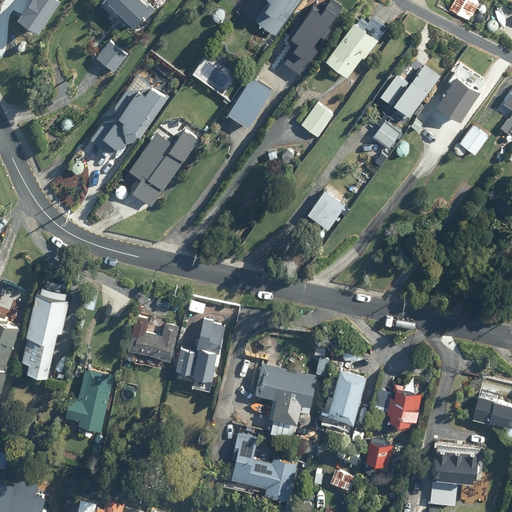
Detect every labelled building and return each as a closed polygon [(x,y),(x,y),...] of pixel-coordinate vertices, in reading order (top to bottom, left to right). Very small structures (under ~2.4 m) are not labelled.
[(55,0),(35,0),(21,20),(40,34),(62,4),(55,0)] [(114,0),(113,2),(137,26),(139,24),(140,25),(148,17),(149,18),(156,11),(144,0),(114,0)] [(271,0),(257,19),(278,34),(302,0),(271,0)] [(299,19),(290,32),(295,35),(294,39),(293,42),(294,45),(296,48),(297,49),(288,62),(304,74),(321,50),(317,47),(324,36),(327,38),(334,29),(331,27),(341,14),(342,12),(341,9),(340,7),(339,5),(337,4),(334,4),(332,4),(330,5),(326,2),(327,0),(312,0),(308,6),(310,7),(309,9),(314,13),(306,24),(299,19)] [(454,0),(450,9),(470,20),(480,0),(479,0),(454,0)] [(358,23),(328,62),(350,78),(365,58),(367,59),(381,40),(358,23)] [(129,55),(111,41),(99,58),(116,71),(129,55)] [(414,116),(444,75),(428,63),(424,69),(420,66),(416,72),(419,75),(409,88),(408,87),(398,101),(400,102),(398,104),(400,106),(396,112),(408,120),(412,114),(414,116)] [(459,71),(439,101),(460,114),(479,84),(459,71)] [(252,127),(275,89),(254,77),(253,78),(244,72),(239,81),(248,86),(231,115),(252,127)] [(384,96),(394,104),(397,100),(396,99),(408,83),(409,84),(411,81),(401,73),(384,96)] [(119,145),(130,154),(173,99),(141,74),(91,138),(112,154),(119,145)] [(304,124),(320,136),(336,114),(320,102),(304,124)] [(403,132),(387,121),(376,135),(392,147),(403,132)] [(179,137),(161,124),(130,169),(144,178),(135,191),(154,205),(201,138),(186,127),(179,137)] [(478,154),(491,136),(475,125),(462,143),(478,154)] [(503,143),(495,154),(502,158),(510,149),(503,143)] [(270,152),(272,160),(280,157),(278,150),(270,152)] [(311,214),(332,229),(349,205),(328,189),(326,192),(325,192),(319,199),(321,200),(311,214)] [(65,332),(72,299),(67,298),(69,292),(44,287),(42,294),(39,293),(30,336),(31,336),(26,361),(34,363),(32,372),(52,376),(50,382),(62,384),(64,374),(54,372),(62,331),(65,332)] [(97,308),(101,291),(94,289),(89,306),(97,308)] [(0,314),(0,395),(2,397),(12,370),(7,369),(22,327),(9,322),(11,319),(0,314)] [(131,350),(174,361),(179,340),(178,340),(181,326),(168,322),(164,336),(147,332),(151,317),(141,315),(137,329),(136,329),(131,350)] [(183,348),(179,370),(198,373),(197,375),(217,379),(220,364),(222,365),(224,351),(223,351),(224,344),(226,345),(227,342),(225,342),(228,325),(220,323),(220,322),(216,321),(216,320),(207,318),(203,339),(201,339),(199,346),(201,346),(201,348),(202,348),(202,352),(183,348)] [(261,345),(264,351),(276,344),(273,338),(261,345)] [(314,342),(303,339),(298,361),(309,363),(314,342)] [(320,375),(264,362),(258,389),(259,389),(258,394),(275,397),(270,418),(276,420),(277,418),(301,424),(304,410),(312,412),(320,375)] [(105,430),(116,374),(91,369),(91,371),(87,370),(81,398),(73,396),(68,418),(83,421),(82,425),(105,430)] [(343,369),(331,417),(357,424),(369,376),(343,369)] [(382,389),(378,408),(392,411),(392,413),(395,414),(394,421),(414,425),(415,419),(421,420),(423,409),(422,409),(424,395),(422,395),(423,394),(405,390),(406,385),(397,383),(396,390),(401,391),(399,397),(396,396),(396,395),(393,394),(394,391),(382,389)] [(493,421),(511,425),(511,401),(510,401),(511,396),(502,394),(502,393),(484,388),(476,418),(493,422),(493,421)] [(235,480),(269,488),(268,494),(292,500),(300,463),(276,457),(275,462),(256,457),(261,437),(241,433),(235,460),(239,461),(235,480)] [(392,465),(395,444),(387,443),(387,440),(381,439),(381,438),(375,437),(374,441),(373,441),(370,461),(392,465)] [(482,454),(440,449),(439,466),(444,467),(442,478),(479,482),(482,454)] [(359,461),(343,453),(339,460),(355,468),(359,461)] [(358,475),(338,467),(332,483),(352,490),(358,475)] [(49,511),(51,506),(46,505),(48,495),(38,493),(40,480),(19,475),(17,483),(1,479),(0,483),(0,511),(49,511)] [(433,502),(458,504),(460,482),(435,480),(433,502)] [(125,511),(129,500),(108,495),(106,505),(99,504),(97,511),(125,511)]
